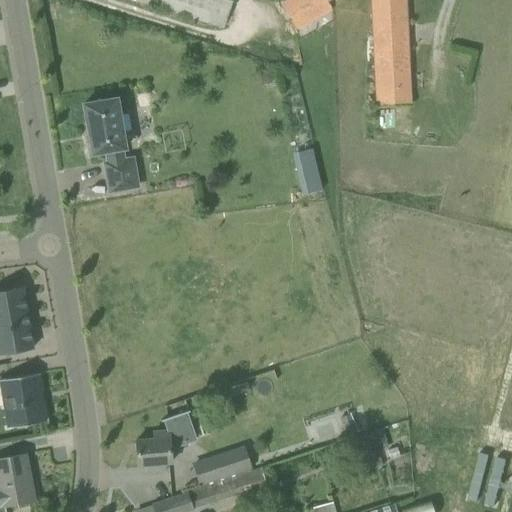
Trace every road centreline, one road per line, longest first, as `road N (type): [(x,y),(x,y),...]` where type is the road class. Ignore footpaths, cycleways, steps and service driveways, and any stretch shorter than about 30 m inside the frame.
road 1 (unclassified): [(86,511),(94,433),(63,245)]
road 2 (unclassified): [(63,245),(7,0)]
